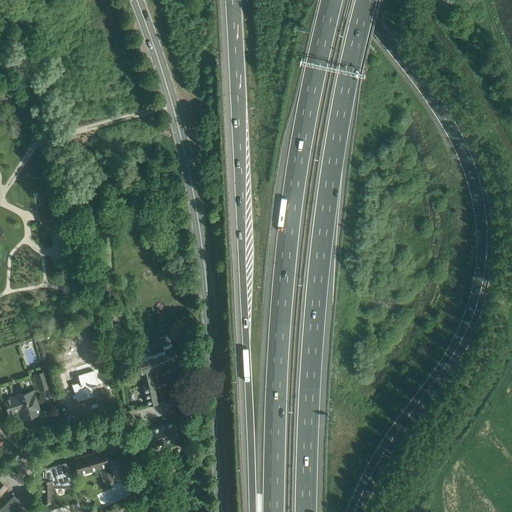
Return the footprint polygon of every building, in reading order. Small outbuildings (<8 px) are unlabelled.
[(49,197),(38,200),(48,233),(59,230),(49,197)] [(183,338),(182,332),(182,331),(167,337),(167,335),(159,339),(164,351),(153,356),(138,359),(143,382),(152,380),(150,369),(155,367),(157,373),(173,366),(170,360),(177,357),(171,344),(183,338)] [(79,382),(71,384),(77,402),(94,396),(91,387),(106,383),(102,367),(93,370),(91,363),(75,368),(79,382)] [(49,387),(45,371),(34,375),(39,391),(49,387)] [(157,403),(152,380),(143,382),(148,405),(157,403)] [(33,390),(14,396),(14,397),(4,400),(9,414),(21,410),(23,418),(40,413),(33,390)] [(193,396),(184,398),(186,405),(197,402),(195,396),(193,396)] [(147,441),(148,447),(168,441),(177,439),(175,431),(180,430),(178,422),(173,423),(144,431),(147,441)] [(103,448),(73,457),(78,474),(98,468),(106,484),(115,480),(128,474),(120,458),(108,463),(103,448)] [(45,480),(41,480),(41,503),(53,503),(53,486),(71,486),(73,486),(73,485),(66,462),(45,469),(45,480)] [(17,511),(18,500),(13,495),(0,508),(0,511),(17,511)]
